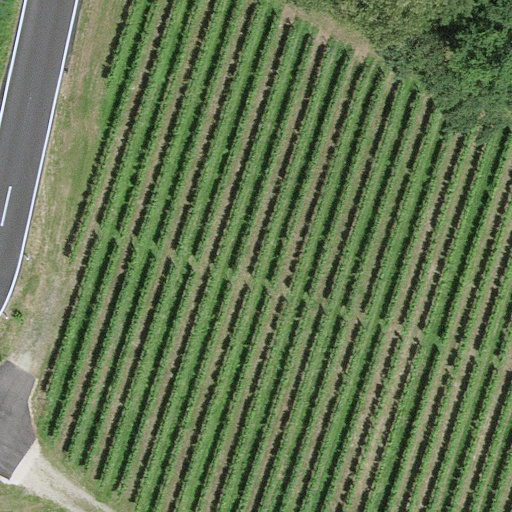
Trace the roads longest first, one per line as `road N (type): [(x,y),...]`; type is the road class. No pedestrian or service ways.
road 1 (tertiary): [(0,239),(52,0)]
road 2 (track): [(0,444),(127,511)]
